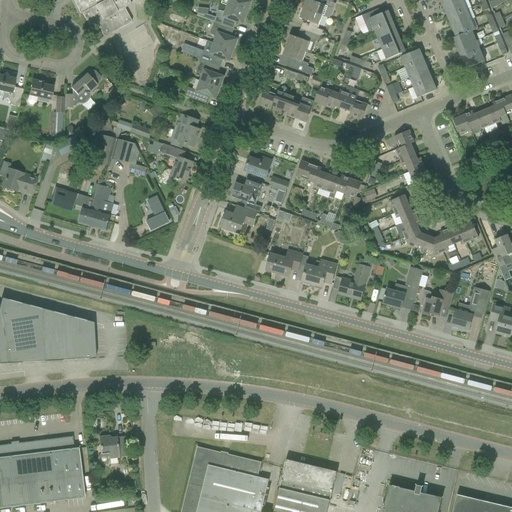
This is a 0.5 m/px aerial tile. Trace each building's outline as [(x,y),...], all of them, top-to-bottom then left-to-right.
[(72,0),(80,14),(82,14),(89,27),(96,24),(103,37),(131,22),(124,8),(131,5),(128,0),(72,0)] [(229,0),(227,6),(247,13),(251,2),(249,2),(249,0),(229,0)] [(310,0),(305,0),(303,8),(322,16),(330,18),(330,17),(333,9),(332,8),(333,3),(334,0),(312,0),(312,1),(311,0),(310,0)] [(462,0),(444,8),(448,18),(466,10),(462,0)] [(501,0),(493,0),(489,2),(490,4),(492,9),(503,3),(501,0)] [(199,8),(198,16),(234,29),(237,21),(243,24),(247,13),(227,6),(225,12),(218,11),(216,18),(208,15),(209,9),(199,8)] [(303,8),(299,18),(304,20),(305,21),(302,30),(320,36),(322,37),(324,31),(318,28),(322,16),(303,8)] [(362,16),(369,32),(374,29),(392,22),(388,11),(381,14),(378,9),(362,16)] [(466,10),(448,18),(452,28),(470,20),(466,10)] [(500,12),(494,14),(498,22),(503,19),(500,12)] [(198,16),(214,22),(210,33),(216,37),(214,43),(233,50),(237,40),(231,37),(234,29),(198,16)] [(470,20),(452,28),(456,37),(456,38),(474,30),(470,20)] [(338,30),(342,32),(345,24),(338,21),(336,26),(338,30)] [(392,22),(374,29),(378,39),(396,32),(392,22)] [(489,24),(492,31),(497,29),(494,22),(489,24)] [(290,35),(286,45),(312,54),(316,42),(317,42),(320,36),(302,30),(299,38),(297,38),(290,35)] [(456,38),(453,39),(458,49),(476,41),(472,32),(475,30),(474,30),(456,38)] [(352,33),(347,31),(344,38),(350,40),(352,33)] [(396,32),(378,39),(382,49),(401,42),(396,32)] [(163,37),(167,44),(174,40),(170,33),(163,37)] [(344,38),(337,57),(349,52),(347,47),(350,40),(344,38)] [(207,41),(201,59),(208,62),(220,67),(223,59),(229,61),(233,50),(214,43),(207,41)] [(476,41),(458,49),(462,59),(480,51),(476,41)] [(401,42),(382,49),(387,60),(395,56),(405,52),(401,42)] [(287,67),(311,76),(314,69),(307,67),(309,64),(303,61),(306,52),(312,54),(306,52),(286,45),(283,55),(290,57),(287,67)] [(419,50),(401,57),(405,68),(423,60),(419,50)] [(462,59),(466,69),(484,61),(480,51),(462,59)] [(350,61),(350,62),(358,65),(360,60),(352,57),(350,61)] [(159,65),(165,67),(167,60),(161,58),(159,65)] [(201,59),(196,72),(203,75),(201,81),(220,88),(223,77),(217,75),(220,67),(208,62),(201,59)] [(423,60),(405,68),(409,78),(428,70),(423,60)] [(347,64),(345,70),(352,72),(354,67),(347,64)] [(378,67),(382,77),(388,75),(383,65),(378,67)] [(354,67),(352,72),(359,75),(361,69),(354,67)] [(285,69),(283,77),(292,80),(295,82),(296,79),(298,74),(285,69)] [(428,70),(409,78),(413,88),(432,80),(428,70)] [(64,108),(72,108),(72,107),(74,107),(78,104),(83,104),(90,98),(89,93),(97,86),(95,84),(100,80),(100,77),(95,71),(92,71),(87,75),(86,74),(84,77),(83,80),(80,80),(70,89),(72,90),(72,95),(65,95),(65,98),(64,108)] [(0,91),(8,94),(6,98),(11,106),(19,107),(21,99),(23,90),(13,87),(14,82),(11,81),(9,77),(6,73),(1,76),(0,75),(0,91)] [(266,74),(263,80),(270,83),(273,76),(266,74)] [(388,75),(382,77),(386,84),(391,82),(388,75)] [(312,83),(320,86),(322,80),(314,77),(312,83)] [(28,96),(27,101),(29,104),(33,105),(36,103),(37,98),(50,101),(51,97),(53,87),(42,84),(42,83),(32,80),(29,90),(28,96)] [(432,80),(413,88),(418,98),(436,90),(432,80)] [(187,88),(185,96),(194,100),(207,104),(210,96),(216,98),(220,88),(201,81),(197,91),(187,88)] [(387,87),(391,97),(396,95),(402,92),(398,82),(387,87)] [(345,93),(339,108),(351,112),(355,100),(356,100),(359,91),(347,86),(345,93)] [(107,93),(112,98),(118,93),(113,87),(107,93)] [(314,102),(324,106),(330,91),(320,87),(318,93),(314,102)] [(264,90),(259,105),(271,110),(272,107),(272,106),(276,95),(274,94),(264,90)] [(276,95),(272,106),(272,107),(284,111),(289,96),(278,91),(276,95)] [(330,91),(324,106),(334,109),(335,106),(339,108),(345,93),(340,91),(339,94),(330,91)] [(500,100),(507,115),(511,112),(511,96),(511,95),(500,100)] [(289,96),(284,111),(288,112),(287,116),(294,118),(300,103),(293,101),(295,98),(289,96)] [(55,107),(55,113),(56,113),(56,119),(55,137),(61,137),(62,120),(62,114),(64,114),(64,108),(65,98),(64,98),(55,97),(55,107)] [(300,103),(294,118),(306,123),(314,102),(307,99),(302,98),(300,103)] [(351,112),(350,115),(362,120),(368,105),(358,101),(356,100),(355,100),(351,112)] [(490,108),(496,123),(501,121),(500,118),(507,115),(500,100),(492,103),(494,107),(490,108)] [(149,110),(155,119),(161,114),(156,106),(149,110)] [(478,113),(485,128),(496,123),(490,108),(478,113)] [(465,115),(471,130),(478,127),(480,130),(485,128),(478,113),(474,115),(473,112),(465,115)] [(173,140),(194,147),(200,130),(195,128),(198,121),(199,121),(182,115),(178,124),(178,127),(173,140)] [(465,115),(453,120),(459,135),(471,130),(465,115)] [(100,135),(93,163),(109,167),(116,139),(115,139),(115,138),(114,134),(109,119),(105,121),(101,135),(100,135)] [(117,128),(131,132),(131,133),(150,139),(153,131),(134,124),(134,125),(119,120),(117,128)] [(16,123),(14,132),(22,134),(24,124),(16,123)] [(70,125),(66,130),(71,136),(76,132),(70,125)] [(0,155),(9,132),(4,130),(0,139),(0,155)] [(409,131),(394,137),(399,149),(414,143),(409,131)] [(78,148),(73,137),(55,146),(60,156),(78,148)] [(116,139),(109,167),(113,168),(116,160),(126,163),(131,143),(130,143),(132,139),(124,137),(123,141),(116,139)] [(494,143),(491,144),(493,149),(496,148),(499,147),(500,146),(498,141),(497,142),(494,143)] [(414,143),(399,149),(401,162),(416,155),(411,144),(414,143)] [(487,146),(484,147),(487,152),(489,151),(493,149),(491,144),(487,146)] [(45,145),(42,154),(50,156),(53,148),(45,145)] [(164,183),(167,186),(168,183),(171,184),(174,182),(176,180),(185,183),(193,163),(183,159),(185,152),(175,149),(163,145),(159,156),(176,162),(173,168),(173,170),(169,170),(165,171),(162,175),(162,179),(164,183)] [(416,155),(401,162),(403,167),(406,165),(409,172),(424,166),(421,158),(417,160),(416,155)] [(249,158),(245,171),(266,178),(272,161),(263,158),(261,162),(249,158)] [(302,161),(296,176),(308,181),(314,166),(302,161)] [(3,162),(0,170),(0,175),(5,178),(2,187),(16,192),(18,187),(22,189),(21,191),(31,194),(34,185),(36,179),(9,170),(11,164),(3,162)] [(314,166),(308,181),(315,183),(314,187),(319,189),(324,173),(320,172),(321,168),(314,166)] [(424,166),(409,172),(410,175),(414,184),(429,178),(424,166)] [(324,173),(319,189),(330,193),(336,178),(324,173)] [(330,193),(329,197),(334,199),(337,191),(343,194),(349,178),(341,176),(340,179),(336,178),(330,193)] [(237,183),(232,197),(241,200),(246,202),(244,208),(259,213),(261,207),(256,205),(259,197),(263,184),(256,182),(247,178),(244,186),(237,183)] [(270,186),(285,191),(288,184),(273,178),(270,186)] [(349,178),(343,194),(356,198),(358,192),(361,183),(349,178)] [(370,178),(367,184),(374,186),(376,180),(370,178)] [(92,226),(106,230),(113,204),(107,202),(112,184),(105,182),(104,187),(103,187),(92,226)] [(55,188),(50,204),(74,210),(76,205),(83,207),(79,223),(92,226),(103,187),(96,185),(92,199),(55,188)] [(374,190),(364,192),(367,200),(376,198),(374,190)] [(395,199),(390,202),(395,214),(410,208),(405,195),(395,199)] [(146,221),(151,231),(169,222),(157,196),(148,201),(156,217),(146,221)] [(367,206),(361,209),(365,217),(371,214),(367,206)] [(176,207),(169,210),(173,217),(179,215),(176,207)] [(221,227),(239,234),(243,224),(244,223),(252,226),(256,214),(237,207),(234,214),(226,212),(221,227)] [(410,208),(395,214),(397,219),(400,217),(403,224),(418,218),(415,210),(411,211),(410,208)] [(30,217),(39,219),(41,212),(33,209),(30,217)] [(276,219),(289,224),(292,215),(280,211),(276,219)] [(308,217),(316,220),(318,215),(310,212),(308,217)] [(320,222),(319,225),(330,229),(332,224),(333,222),(326,220),(327,216),(322,214),(320,222)] [(403,224),(396,227),(400,238),(404,237),(419,230),(417,226),(421,225),(418,218),(403,224)] [(304,220),(301,227),(308,230),(311,223),(304,220)] [(472,223),(460,228),(466,243),(478,238),(472,223)] [(455,226),(448,229),(454,244),(454,245),(460,242),(462,245),(466,243),(460,228),(456,230),(455,226)] [(377,227),(372,229),(378,243),(383,240),(377,227)] [(441,236),(436,238),(442,253),(448,251),(447,247),(454,244),(448,229),(440,233),(441,236)] [(419,230),(404,237),(408,244),(411,243),(419,246),(416,254),(420,256),(428,236),(420,233),(419,230)] [(338,232),(334,234),(338,242),(345,244),(348,235),(338,232)] [(511,261),(511,246),(511,244),(508,235),(495,240),(498,248),(492,251),(496,260),(499,267),(511,261)] [(428,236),(420,256),(424,257),(427,249),(434,252),(436,256),(442,253),(436,238),(434,239),(428,236)] [(270,255),(266,270),(289,276),(291,269),(299,271),(302,261),(303,256),(288,251),(286,259),(280,257),(270,255)] [(473,256),(475,262),(482,259),(480,253),(473,256)] [(389,260),(385,263),(387,266),(394,261),(391,258),(389,260)] [(468,258),(449,267),(450,270),(454,271),(470,264),(468,258)] [(307,265),(302,282),(322,288),(324,282),(331,284),(334,274),(336,265),(321,261),(321,262),(317,261),(315,267),(307,265)] [(407,298),(415,300),(424,266),(414,264),(413,268),(410,267),(405,285),(407,286),(410,287),(407,298)] [(338,294),(361,301),(364,291),(365,285),(370,268),(360,265),(358,265),(354,282),(342,279),(341,284),(338,294)] [(490,268),(487,275),(493,277),(496,269),(490,268)] [(496,280),(495,288),(504,290),(505,282),(496,280)] [(387,289),(383,303),(401,309),(405,297),(407,298),(410,287),(407,286),(407,287),(396,284),(394,288),(394,291),(387,289)] [(451,325),(469,330),(472,321),(474,312),(483,314),(489,292),(476,288),(470,307),(459,303),(457,311),(456,311),(454,316),(451,325)] [(424,290),(420,306),(424,307),(422,314),(430,316),(431,314),(440,316),(443,306),(449,308),(452,298),(453,294),(442,291),(439,299),(434,298),(431,292),(424,290)] [(0,364),(9,365),(95,359),(93,323),(1,298),(0,301),(0,364)] [(412,312),(419,313),(421,307),(414,305),(412,312)] [(496,331),(511,335),(511,330),(511,316),(508,316),(510,309),(494,305),(490,320),(499,322),(496,331)] [(98,436),(97,437),(97,439),(99,441),(100,452),(100,454),(97,458),(98,462),(102,465),(106,465),(109,461),(109,459),(119,458),(118,451),(124,450),(123,437),(110,438),(110,437),(109,437),(109,436),(108,436),(102,437),(100,435),(98,436)] [(0,508),(84,498),(78,448),(74,448),(72,437),(0,445),(0,508)] [(261,511),(269,480),(258,477),(261,463),(197,447),(181,511),(261,511)] [(273,511),(327,511),(337,472),(286,460),(273,511)] [(128,483),(125,486),(126,492),(128,492),(128,496),(135,495),(134,482),(128,483)] [(436,511),(440,499),(420,495),(422,487),(417,485),(415,492),(411,491),(410,492),(391,488),(384,511),(436,511)] [(452,511),(511,511),(511,507),(457,495),(452,511)]
